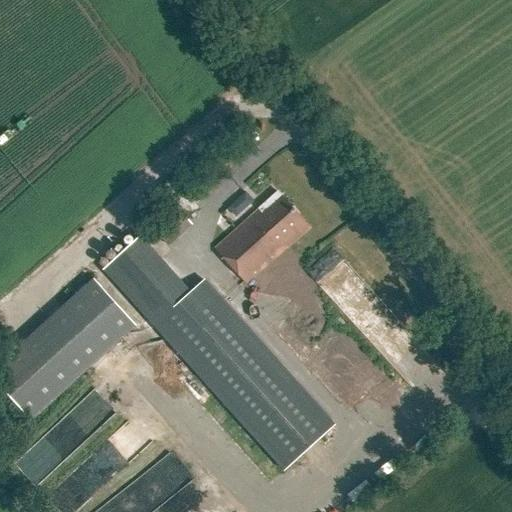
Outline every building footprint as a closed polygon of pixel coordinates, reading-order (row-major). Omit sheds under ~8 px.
[(271,262),(311,228),(280,191),(260,208),(263,211),(219,249),(247,283),(262,271),(278,290),(299,271),(287,257),(275,267),(271,262)] [(236,215),(252,201),(246,194),(230,208),(236,215)] [(175,203),(151,224),(168,244),(193,222),(175,203)] [(137,240),(104,270),(284,471),(334,426),(204,281),(188,295),(137,240)] [(313,279),(324,270),(328,274),(337,267),(348,279),(354,274),(333,249),(307,272),(313,279)] [(0,384),(31,419),(136,324),(94,279),(0,364),(0,384)] [(93,389),(13,464),(35,488),(115,412),(93,389)]
